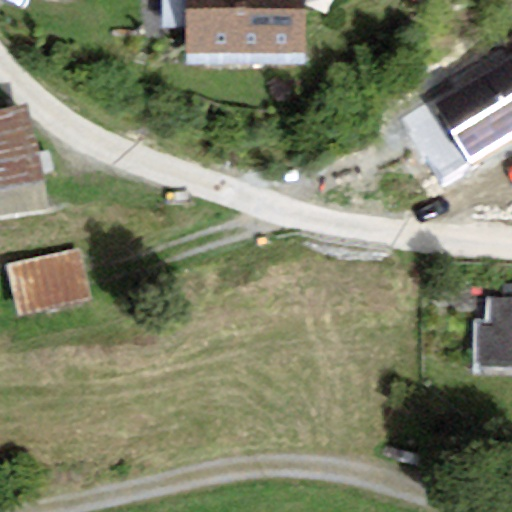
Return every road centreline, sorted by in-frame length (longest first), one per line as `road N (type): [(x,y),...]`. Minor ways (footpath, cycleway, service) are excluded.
road 1 (residential): [(0,61),(74,128),(249,200),(371,229),(511,234)]
road 2 (track): [(511,505),(453,501),(330,467),(282,464),(0,507)]
